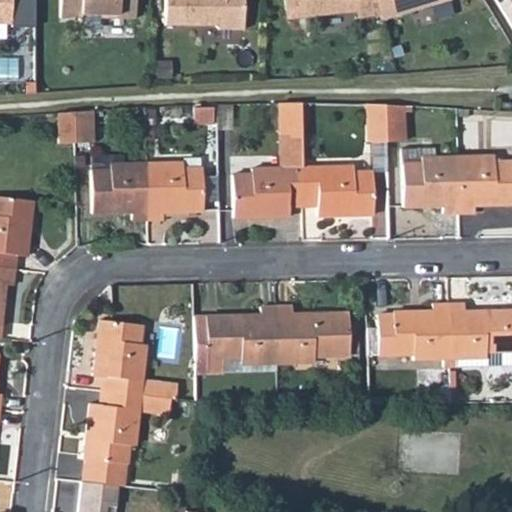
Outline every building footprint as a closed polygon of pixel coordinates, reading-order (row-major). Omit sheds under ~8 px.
[(0,0),(0,23),(9,24),(9,0),(0,0)] [(57,0),(58,17),(79,17),(79,14),(97,14),(97,17),(133,18),(132,0),(57,0)] [(163,0),(163,25),(213,26),(217,29),(241,30),(241,0),(163,0)] [(282,0),(284,11),(312,8),(319,15),(354,11),(355,18),(378,17),(373,0),(282,0)] [(373,0),(378,17),(380,21),(448,0),(373,0)] [(511,0),(501,0),(495,4),(511,30),(511,0)] [(297,138),(297,105),(274,105),(274,138),(297,138)] [(362,146),(382,146),(382,107),(362,106),(362,146)] [(399,146),(399,108),(382,107),(382,146),(399,146)] [(85,145),(84,114),(71,115),(71,145),(85,145)] [(71,145),(71,115),(57,115),(58,145),(71,145)] [(298,171),(297,138),(274,138),(275,171),(230,174),(230,221),(287,219),(287,209),(299,209),(298,171)] [(454,214),(453,157),(430,158),(430,151),(398,152),(399,210),(440,209),(441,215),(454,214)] [(491,156),(453,157),(454,214),(469,214),(469,206),(511,205),(511,167),(510,168),(510,163),(491,163),(491,156)] [(145,207),(144,167),(123,168),(123,159),(89,161),(89,175),(88,175),(90,218),(130,217),(130,223),(146,222),(145,207)] [(179,166),(144,167),(145,207),(146,222),(162,222),(162,215),(199,215),(198,172),(179,172),(179,166)] [(367,169),(298,171),(299,209),(313,209),(314,218),(368,217),(367,169)] [(0,270),(14,272),(15,258),(24,259),(30,203),(0,199),(0,270)] [(0,328),(4,285),(12,286),(14,272),(0,270),(0,328)] [(444,371),(445,304),(430,304),(430,313),(389,313),(389,319),(375,319),(376,357),(409,356),(409,362),(437,362),(437,371),(444,371)] [(460,304),(445,304),(444,371),(455,371),(455,365),(510,364),(510,351),(511,351),(511,311),(460,312),(460,304)] [(257,316),(191,318),(191,375),(239,373),(239,364),(273,364),(273,328),(273,307),(257,308),(257,316)] [(287,307),(273,307),(273,328),(273,364),(309,364),(309,358),(342,357),(341,315),(287,315),(287,307)] [(99,379),(98,394),(166,400),(173,401),(174,386),(141,382),(144,346),(138,345),(140,326),(98,322),(92,379),(99,379)] [(273,374),(273,364),(239,364),(239,373),(273,374)] [(166,400),(98,394),(96,409),(84,408),(80,462),(82,462),(80,484),(116,487),(120,488),(122,465),(125,465),(126,452),(131,452),(135,414),(164,417),(166,400)] [(113,511),(116,487),(80,484),(77,511),(113,511)]
